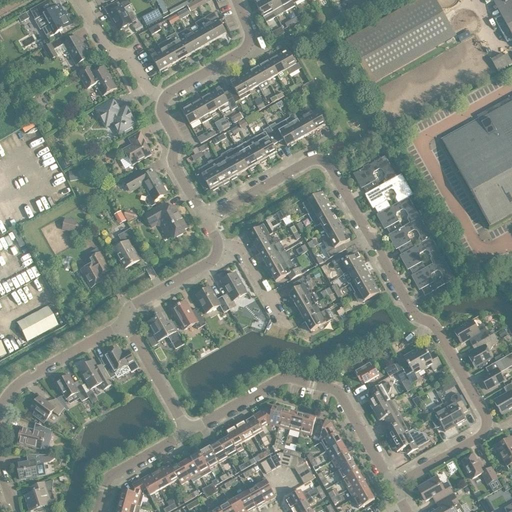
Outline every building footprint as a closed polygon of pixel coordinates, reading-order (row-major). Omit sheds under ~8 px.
[(62,30),(61,28),(70,23),(59,5),(54,8),(49,0),(47,0),(30,10),(35,19),(42,15),(48,25),(44,27),(50,37),(62,30)] [(128,3),(126,0),(119,0),(113,4),(116,10),(109,13),(119,31),(131,24),(131,23),(135,21),(135,19),(132,13),(130,13),(126,15),(122,7),(128,3)] [(266,22),(268,20),(269,21),(273,19),(273,17),(275,16),(273,12),(266,0),(258,0),(254,2),(266,22)] [(275,16),(278,15),(279,15),(283,13),(283,12),(285,11),(282,6),(278,0),(266,0),(273,12),(275,16)] [(293,4),(291,0),(278,0),(282,6),(285,11),(287,9),(289,10),(292,8),(292,6),(294,5),(293,4)] [(507,42),(511,39),(511,0),(492,0),(501,15),(494,19),(507,42)] [(190,11),(198,7),(195,2),(188,6),(190,11)] [(186,9),(177,14),(180,20),(189,15),(186,9)] [(21,22),(28,18),(25,13),(18,16),(21,22)] [(170,24),(179,19),(176,13),(167,18),(170,24)] [(204,18),(205,19),(216,39),(226,34),(214,13),(204,18)] [(207,45),(216,39),(205,19),(204,18),(195,24),(198,29),(207,45)] [(169,24),(166,19),(160,22),(163,28),(169,24)] [(148,30),(151,35),(161,30),(158,24),(148,30)] [(189,28),(186,30),(197,50),(207,45),(198,29),(193,32),(191,28),(189,28)] [(176,35),(188,55),(197,50),(186,30),(176,35)] [(170,39),(167,40),(178,61),(180,60),(181,62),(186,59),(185,57),(188,55),(176,35),(175,33),(170,36),(170,39)] [(64,44),(76,65),(89,57),(77,36),(67,42),(63,36),(43,48),(50,60),(57,56),(53,50),(64,44)] [(372,79),(379,74),(359,38),(351,42),(372,79)] [(158,46),(161,51),(169,66),(178,61),(167,40),(164,42),(158,46)] [(151,49),(148,51),(159,72),(161,71),(162,72),(167,69),(166,68),(169,66),(161,51),(155,54),(153,50),(151,49)] [(289,75),(299,70),(287,49),(277,55),(288,74),(289,75)] [(277,55),(268,60),(277,75),(279,80),(288,74),(277,55)] [(502,57),(493,62),(498,71),(507,66),(502,57)] [(267,81),(277,75),(268,60),(259,66),(267,81)] [(249,71),(258,86),(260,90),(270,85),(267,81),(259,66),(249,71)] [(116,89),(104,67),(94,73),(90,67),(78,74),(87,89),(96,84),(102,96),(116,89)] [(248,92),(249,91),(258,86),(249,71),(239,77),(248,92)] [(251,94),(249,91),(248,92),(239,77),(230,82),(234,89),(229,92),(235,103),(251,94)] [(210,94),(218,109),(219,112),(235,103),(229,92),(223,95),(220,88),(210,94)] [(209,114),(218,109),(210,94),(200,99),(209,114)] [(511,97),(508,100),(508,99),(507,100),(497,106),(496,106),(496,107),(485,113),(485,112),(484,112),(485,113),(478,116),(477,117),(479,119),(465,127),(465,126),(464,127),(465,127),(451,135),(451,134),(450,135),(451,135),(443,140),(442,139),(441,140),(454,162),(458,171),(463,180),(480,210),(485,219),(489,228),(490,227),(498,222),(499,222),(511,214),(511,97)] [(200,99),(191,104),(199,119),(202,124),(211,118),(209,114),(200,99)] [(106,127),(113,123),(119,134),(124,131),(125,133),(132,129),(131,127),(136,124),(126,106),(124,108),(124,109),(121,110),(121,109),(119,110),(113,100),(96,110),(106,127)] [(199,119),(191,104),(190,102),(184,106),(185,107),(181,110),(190,125),(199,119)] [(316,130),(325,124),(317,109),(311,112),(309,108),(307,108),(304,110),(316,130)] [(303,117),(298,120),(306,135),(316,130),(304,110),(301,111),(300,113),(303,117)] [(297,141),(306,135),(298,120),(294,113),(290,116),(289,118),(288,118),(285,120),(297,141)] [(245,119),(249,126),(256,122),(252,115),(245,119)] [(275,124),(269,127),(271,131),(278,142),(283,139),(287,146),(290,144),(291,146),(296,143),(295,142),(297,141),(285,120),(276,126),(275,124)] [(273,154),(276,152),(272,145),(278,142),(271,131),(269,127),(263,130),(264,132),(255,137),(267,158),(268,157),(269,159),(275,156),(273,154)] [(132,166),(151,155),(145,144),(147,143),(140,132),(128,139),(132,145),(123,150),(132,166)] [(200,144),(210,138),(208,134),(207,132),(197,138),(200,144)] [(252,139),(245,143),(257,163),(260,162),(261,163),(266,160),(265,159),(267,158),(255,137),(252,139)] [(257,163),(245,143),(236,148),(248,169),(249,168),(250,169),(256,166),(255,164),(257,163)] [(231,149),(226,152),(238,174),(248,169),(236,148),(233,150),(231,149)] [(217,158),(229,179),(230,179),(231,180),(237,177),(236,175),(238,174),(226,152),(221,155),(220,157),(217,158)] [(360,182),(367,194),(379,187),(372,175),(373,171),(379,168),(382,169),(385,174),(384,178),(387,182),(396,177),(385,156),(353,174),(358,183),(360,182)] [(208,164),(220,185),(222,183),(223,185),(229,182),(228,180),(229,179),(217,158),(213,161),(211,161),(207,163),(208,164)] [(217,186),(220,185),(208,164),(198,170),(203,179),(199,182),(204,190),(209,188),(210,190),(211,189),(212,191),(218,188),(217,186)] [(75,175),(74,170),(69,171),(71,180),(80,178),(79,175),(75,175)] [(153,201),(167,194),(155,172),(144,178),(140,172),(124,181),(129,190),(143,183),(150,195),(146,197),(144,202),(147,206),(151,207),(155,204),(153,201)] [(365,194),(370,203),(372,202),(378,214),(390,207),(384,195),(385,192),(390,188),(394,189),(397,195),(396,198),(398,202),(398,203),(408,197),(412,195),(401,174),(396,177),(387,182),(379,187),(367,194),(365,194)] [(306,210),(307,211),(308,213),(307,213),(307,214),(309,213),(313,211),(328,202),(322,192),(302,204),(303,204),(304,206),(304,207),(306,210)] [(378,214),(376,215),(381,224),(383,223),(390,234),(402,228),(402,227),(395,215),(396,212),(402,209),(405,210),(408,215),(407,218),(410,223),(419,218),(408,197),(398,203),(398,202),(390,207),(378,214)] [(328,202),(313,211),(309,213),(310,215),(309,216),(311,220),(313,220),(314,222),(313,223),(314,222),(333,211),(328,202)] [(181,232),(187,228),(174,206),(163,212),(160,207),(145,215),(151,226),(156,223),(161,224),(169,238),(175,235),(176,238),(183,234),(181,232)] [(280,221),(289,216),(287,212),(285,208),(276,214),(280,221)] [(119,224),(126,220),(121,211),(114,214),(119,224)] [(333,211),(314,222),(315,225),(320,223),(323,229),(339,221),(333,211)] [(390,234),(388,235),(393,244),(395,243),(401,255),(413,248),(407,236),(408,232),(413,229),(417,230),(420,236),(419,239),(421,243),(431,238),(419,218),(410,223),(402,227),(402,228),(390,234)] [(329,239),(344,230),(339,221),(323,229),(329,238),(329,239)] [(76,235),(79,226),(67,223),(65,233),(76,235)] [(251,240),(254,244),(269,235),(273,233),(267,223),(246,235),(250,241),(251,240)] [(130,228),(118,236),(123,244),(114,250),(124,269),(139,260),(135,252),(134,253),(129,245),(137,241),(130,228)] [(330,258),(346,249),(343,244),(349,240),(344,230),(329,239),(329,238),(324,241),(328,249),(326,250),(327,252),(326,252),(330,258)] [(275,238),(271,240),(269,235),(254,244),(259,253),(279,242),(278,239),(275,238)] [(399,256),(405,264),(406,264),(413,275),(425,268),(418,256),(419,253),(425,250),(428,250),(431,256),(430,259),(433,263),(433,264),(442,258),(431,238),(421,243),(413,248),(401,255),(399,256)] [(310,249),(314,247),(318,245),(314,239),(307,243),(310,249)] [(259,253),(264,263),(285,251),(279,242),(259,253)] [(97,249),(86,255),(92,264),(81,271),(91,288),(105,280),(102,274),(105,273),(103,270),(107,267),(97,249)] [(285,264),(285,263),(290,260),(285,251),(264,263),(270,272),(285,264)] [(350,258),(347,253),(332,262),(335,268),(338,266),(343,275),(345,274),(348,273),(348,272),(363,264),(357,254),(350,258)] [(411,276),(416,285),(418,284),(425,296),(437,289),(430,277),(431,274),(437,270),(440,271),(443,277),(442,280),(445,284),(454,279),(442,258),(433,264),(433,263),(425,268),(413,275),(411,276)] [(298,268),(295,270),(290,260),(285,263),(285,264),(270,272),(275,282),(287,275),(290,280),(302,274),(298,268)] [(353,282),(368,273),(363,264),(348,272),(348,273),(345,274),(343,275),(348,285),(350,284),(353,282)] [(228,293),(222,297),(230,310),(236,306),(233,301),(247,293),(235,273),(221,282),(225,290),(226,289),(228,293)] [(368,273),(353,282),(350,284),(355,293),(374,282),(368,273)] [(294,303),(312,293),(304,278),(292,284),(295,289),(288,293),(294,303)] [(374,282),(355,293),(353,294),(357,301),(362,302),(379,292),(374,282)] [(224,313),(229,310),(222,297),(217,300),(210,288),(196,296),(206,313),(219,306),(224,313)] [(315,304),(317,302),(312,293),(294,303),(299,312),(315,304)] [(197,329),(206,325),(197,309),(191,312),(186,302),(179,305),(179,304),(177,305),(178,306),(172,309),(183,330),(194,324),(197,329)] [(305,322),(320,313),(315,304),(299,312),(305,322)] [(26,341),(57,324),(47,307),(17,323),(26,341)] [(331,320),(325,310),(320,313),(305,322),(310,332),(318,327),(319,328),(320,329),(323,327),(323,326),(323,325),(331,320)] [(184,344),(174,326),(169,329),(161,315),(147,323),(152,331),(146,334),(145,337),(151,348),(156,345),(157,341),(167,335),(175,349),(184,344)] [(481,341),(489,337),(489,336),(483,324),(477,328),(473,321),(467,324),(466,322),(460,325),(461,328),(454,332),(461,344),(477,335),(481,341)] [(489,337),(481,341),(476,344),(479,349),(468,355),(475,368),(492,358),(488,351),(490,350),(493,345),(499,342),(494,334),(489,336),(489,337)] [(423,346),(413,351),(424,370),(430,366),(432,370),(441,365),(435,354),(430,357),(423,346)] [(129,371),(130,373),(138,368),(128,351),(121,355),(117,348),(104,356),(104,357),(101,359),(104,365),(102,366),(104,369),(110,380),(116,376),(117,378),(129,371)] [(410,368),(404,372),(407,377),(410,383),(420,377),(418,373),(424,370),(413,351),(403,357),(410,368)] [(493,371),(481,378),(487,390),(504,381),(499,373),(511,365),(511,355),(511,354),(490,366),(493,371)] [(364,364),(365,365),(354,372),(357,378),(358,378),(359,380),(361,381),(362,380),(364,384),(379,376),(370,361),(364,364)] [(113,385),(110,380),(104,369),(99,372),(94,362),(88,366),(86,364),(80,367),(81,369),(80,370),(90,388),(99,383),(103,390),(113,385)] [(389,377),(398,371),(394,364),(385,369),(389,377)] [(407,377),(404,372),(402,369),(396,373),(401,380),(407,377)] [(81,384),(75,387),(69,376),(56,383),(66,399),(69,404),(79,399),(81,402),(82,402),(84,405),(89,402),(87,398),(88,398),(81,384)] [(388,382),(370,392),(370,391),(369,392),(372,398),(367,401),(373,411),(390,401),(387,394),(389,393),(391,387),(388,382)] [(511,382),(503,388),(507,394),(494,401),(501,415),(511,408),(511,382)] [(453,405),(445,409),(455,426),(466,420),(462,413),(467,410),(458,394),(452,396),(451,399),(451,401),(453,405)] [(52,411),(58,416),(64,408),(55,399),(49,404),(39,397),(31,408),(36,412),(34,416),(43,423),(52,411)] [(386,418),(389,423),(401,416),(398,410),(399,407),(395,402),(393,401),(392,400),(390,401),(373,411),(379,422),(386,418)] [(266,409),(254,416),(261,428),(267,424),(279,427),(284,410),(273,407),(272,411),(266,409)] [(428,415),(436,428),(441,425),(445,432),(455,426),(445,409),(436,414),(434,412),(428,415)] [(279,427),(289,430),(294,412),(284,410),(279,427)] [(289,430),(300,433),(304,415),(294,412),(289,430)] [(311,436),(315,418),(304,415),(300,433),(311,436)] [(258,434),(261,439),(266,436),(261,428),(254,416),(244,421),(253,437),(258,434)] [(385,432),(391,442),(410,431),(409,430),(410,427),(407,422),(404,421),(401,416),(389,423),(392,428),(385,432)] [(244,421),(235,426),(244,442),(253,437),(244,421)] [(319,440),(326,452),(342,443),(336,433),(330,422),(324,421),(319,440)] [(429,421),(424,424),(428,431),(433,428),(429,421)] [(21,428),(18,443),(41,449),(47,450),(52,431),(35,423),(33,431),(21,428)] [(228,437),(234,447),(235,447),(238,452),(243,449),(240,444),(244,442),(235,426),(225,432),(228,437)] [(394,448),(397,453),(404,449),(407,455),(408,454),(407,454),(415,449),(416,451),(429,443),(428,442),(428,441),(425,435),(413,432),(412,430),(410,431),(391,442),(391,443),(390,445),(392,448),(394,448)] [(228,437),(219,442),(228,458),(238,452),(235,447),(234,447),(228,437)] [(511,439),(511,438),(495,447),(507,466),(511,463),(511,439)] [(219,442),(210,448),(219,463),(228,458),(219,442)] [(347,452),(342,443),(326,452),(332,461),(347,452)] [(219,463),(210,448),(200,453),(209,469),(219,463)] [(332,461),(337,471),(352,462),(347,452),(332,461)] [(191,458),(200,474),(201,476),(202,475),(204,476),(208,473),(209,472),(210,471),(209,469),(200,453),(191,458)] [(276,468),(281,465),(279,453),(270,458),(276,468)] [(281,465),(288,467),(291,456),(286,455),(279,453),(281,465)] [(40,455),(26,455),(27,462),(17,463),(19,480),(37,477),(45,475),(43,464),(49,463),(54,459),(54,455),(40,455)] [(487,484),(491,482),(497,479),(491,468),(485,471),(479,461),(477,462),(473,455),(462,461),(472,479),(481,474),(487,484)] [(288,467),(295,469),(303,459),(299,458),(293,456),(291,456),(288,467)] [(191,458),(182,464),(190,479),(200,474),(191,458)] [(271,471),(276,468),(270,458),(265,461),(271,471)] [(295,469),(298,474),(308,468),(303,459),(295,469)] [(266,474),(271,471),(265,461),(260,464),(266,474)] [(178,480),(178,479),(172,469),(169,462),(167,463),(164,465),(165,466),(160,469),(169,485),(178,480)] [(337,471),(342,480),(358,471),(352,462),(337,471)] [(457,470),(453,462),(446,465),(451,473),(457,470)] [(182,464),(172,469),(178,479),(178,480),(181,485),(190,479),(182,464)] [(248,471),(250,475),(256,472),(260,470),(257,465),(253,468),(248,471)] [(298,474),(301,480),(311,473),(308,468),(298,474)] [(160,469),(150,475),(159,490),(169,485),(160,469)] [(363,481),(361,477),(363,476),(360,470),(358,471),(342,480),(348,489),(363,481)] [(326,477),(323,471),(321,472),(317,475),(320,480),(324,478),(326,477)] [(314,479),(311,473),(301,480),(304,485),(314,479)] [(150,496),(159,490),(150,475),(141,480),(142,482),(146,489),(150,496)] [(257,487),(265,502),(275,497),(264,477),(261,479),(261,484),(257,487)] [(432,498),(436,504),(453,494),(446,483),(441,486),(436,477),(431,480),(431,479),(424,483),(425,484),(417,488),(417,489),(419,488),(421,491),(422,491),(424,494),(421,495),(421,496),(421,497),(421,499),(422,500),(423,501),(425,501),(425,502),(432,498)] [(53,480),(30,487),(32,494),(25,496),(30,511),(55,503),(52,492),(53,480)] [(348,489),(353,499),(369,490),(363,481),(348,489)] [(123,490),(120,501),(140,507),(143,495),(142,495),(144,490),(146,489),(142,482),(133,487),(132,486),(130,492),(123,490)] [(245,488),(247,492),(256,508),(265,502),(257,487),(253,489),(248,486),(245,488)] [(374,500),(369,490),(353,499),(358,509),(374,500)] [(284,500),(290,510),(311,498),(308,493),(303,496),(300,491),(284,500)] [(247,492),(238,497),(246,511),(248,511),(256,508),(247,492)] [(436,504),(439,510),(434,511),(462,511),(453,494),(436,504)] [(246,511),(238,497),(228,503),(233,511),(246,511)] [(308,506),(314,503),(311,498),(290,510),(291,511),(307,511),(311,510),(308,506)] [(233,511),(228,503),(226,499),(217,504),(221,511),(233,511)] [(117,511),(118,511),(138,511),(140,507),(120,501),(117,511)]
